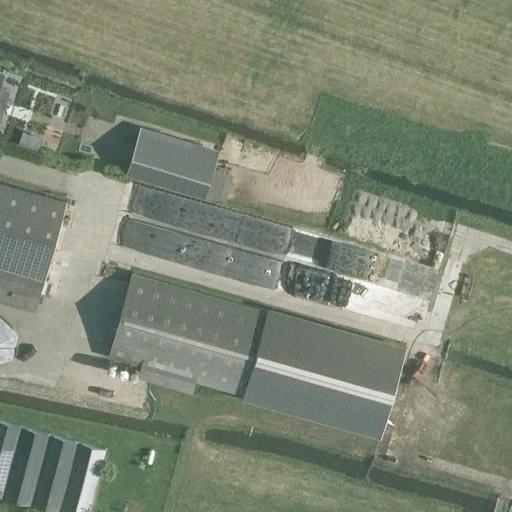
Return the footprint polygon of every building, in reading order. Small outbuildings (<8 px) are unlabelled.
[(0,79),(2,78),(4,74),(2,69),(0,68),(0,114),(9,87),(0,84),(0,79)] [(220,149),(142,125),(127,173),(205,197),(220,149)] [(23,129),(19,142),(39,149),(43,136),(23,129)] [(0,177),(0,260),(45,273),(67,197),(0,177)] [(235,216),(238,209),(141,182),(134,209),(205,228),(211,209),(235,216)] [(44,278),(0,265),(0,301),(35,311),(44,278)] [(405,351),(132,275),(109,358),(142,367),(136,390),(222,414),(228,391),(381,434),(405,351)] [(0,495),(62,511),(89,511),(106,449),(0,420),(0,495)]
